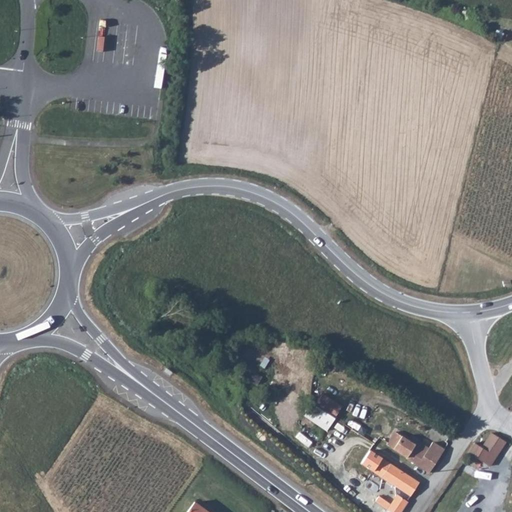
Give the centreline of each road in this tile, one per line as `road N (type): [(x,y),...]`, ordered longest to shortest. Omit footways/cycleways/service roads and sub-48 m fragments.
road 1 (tertiary): [(127,210),(172,190),(240,187),(286,208),(395,300),(447,313),(511,303)]
road 2 (primary): [(309,511),(139,381)]
